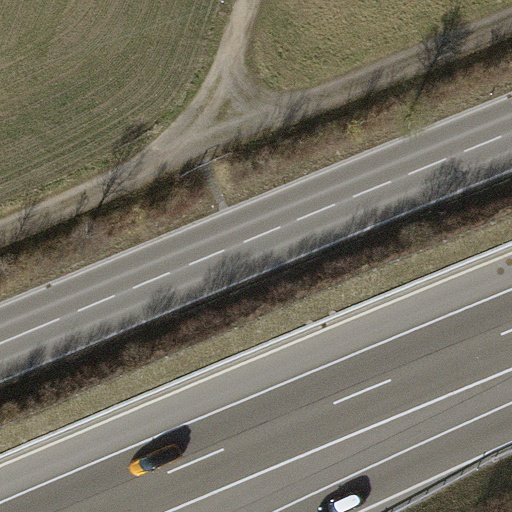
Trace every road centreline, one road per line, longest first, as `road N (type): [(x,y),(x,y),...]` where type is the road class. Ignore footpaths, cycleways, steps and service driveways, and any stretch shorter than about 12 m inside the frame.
road 1 (secondary): [(0,344),(511,133)]
road 2 (track): [(0,228),(511,18)]
road 3 (motorway): [(511,330),(76,511)]
road 4 (motorway): [(511,422),(318,511)]
road 5 (track): [(250,0),(192,146)]
